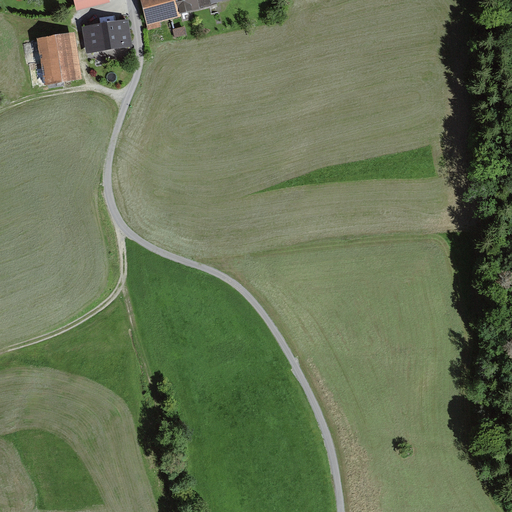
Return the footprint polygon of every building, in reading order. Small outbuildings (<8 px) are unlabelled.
[(74,0),(77,11),(110,3),(109,0),(74,0)] [(180,13),(212,6),(211,0),(141,0),(147,27),(181,19),(180,13)] [(90,54),(134,47),(130,22),(86,29),(90,54)] [(177,37),(187,34),(185,27),(175,30),(177,37)] [(85,81),(77,33),(38,40),(40,56),(29,58),(35,90),(85,81)]
